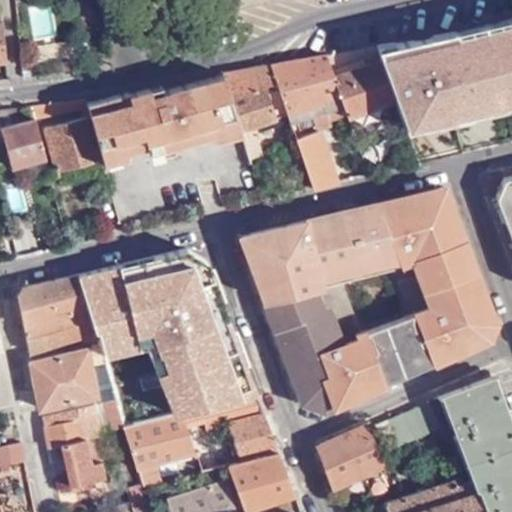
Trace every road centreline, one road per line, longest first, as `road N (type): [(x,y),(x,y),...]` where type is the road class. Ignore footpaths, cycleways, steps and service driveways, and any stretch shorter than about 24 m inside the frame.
road 1 (residential): [(18,95),(214,66),(327,19),(404,0)]
road 2 (residential): [(209,232),(457,170)]
road 3 (residential): [(289,439),(511,340)]
road 4 (residential): [(47,511),(2,275)]
road 5 (residential): [(289,439),(209,232)]
road 6 (residential): [(2,275),(209,232)]
road 7 (residential): [(457,170),(511,316)]
